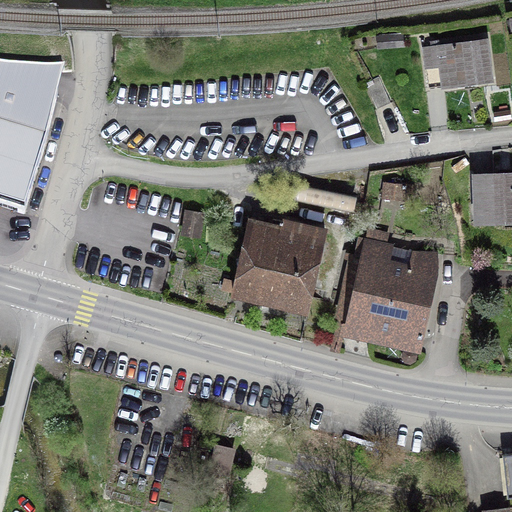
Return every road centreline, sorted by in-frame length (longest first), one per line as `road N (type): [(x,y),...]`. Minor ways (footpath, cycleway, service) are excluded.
road 1 (primary): [(43,295),(328,376),(511,406)]
road 2 (residential): [(74,160),(171,177),(245,179),(511,138)]
road 3 (residential): [(0,473),(43,295)]
road 4 (residential): [(74,160),(92,59),(79,0)]
road 5 (residential): [(43,295),(74,160)]
